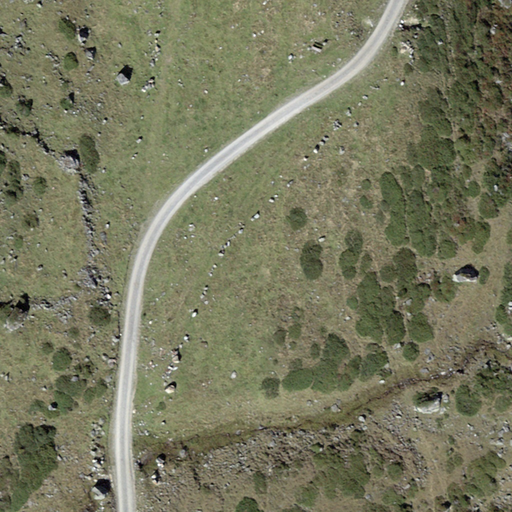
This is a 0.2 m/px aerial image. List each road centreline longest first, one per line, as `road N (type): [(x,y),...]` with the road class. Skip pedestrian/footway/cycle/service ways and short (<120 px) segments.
road 1 (track): [(383,0),(349,43),(204,159),(153,214),(125,369),(129,511)]
road 2 (track): [(163,0),(153,214)]
